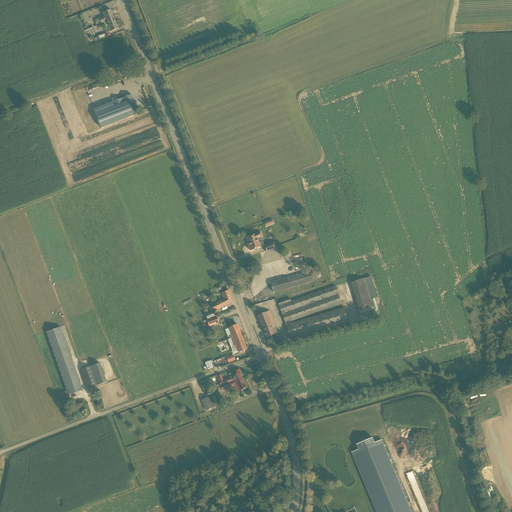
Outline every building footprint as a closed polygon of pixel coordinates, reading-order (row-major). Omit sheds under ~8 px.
[(111,24),(115,22),(110,10),(103,13),(104,17),(98,19),(94,20),(94,21),(93,21),(94,23),(97,22),(98,24),(101,23),(101,24),(103,23),(110,20),(111,24)] [(106,33),(118,29),(115,22),(111,24),(110,20),(103,23),(106,29),(104,29),(106,33)] [(102,128),(134,116),(132,111),(137,109),(131,95),(113,102),(115,106),(95,114),(102,128)] [(263,237),(261,232),(247,238),(249,243),(248,244),(250,251),(261,247),(260,243),(258,239),(263,237)] [(266,252),(276,248),(274,243),(264,247),(266,252)] [(311,273),(310,271),(270,283),(273,293),(313,281),(313,280),(311,273)] [(361,314),(374,310),(373,307),(364,278),(351,283),(361,314)] [(342,304),(335,285),(291,301),(290,298),(278,302),(290,338),(348,321),(344,307),(291,323),(290,321),(342,304)] [(218,309),(233,302),(229,291),(223,293),(225,299),(214,303),(215,304),(212,306),(212,307),(214,310),(215,311),(218,309)] [(207,319),(216,315),(214,311),(205,315),(207,319)] [(267,337),(275,334),(273,327),(276,327),(276,326),(270,311),(258,316),(267,337)] [(210,326),(218,323),(216,317),(208,321),(210,326)] [(230,339),(241,335),(238,325),(229,328),(231,336),(229,337),(230,339)] [(68,395),(82,390),(60,327),(46,332),(68,395)] [(247,349),(241,335),(230,339),(232,347),(236,346),(239,353),(247,349)] [(97,385),(106,381),(100,363),(90,366),(97,385)] [(87,389),(96,385),(90,366),(80,370),(87,389)] [(236,381),(243,378),(240,373),(239,369),(234,372),(236,375),(228,379),(229,379),(220,382),(220,384),(235,379),(236,381)] [(247,388),(243,378),(236,381),(235,379),(220,384),(222,389),(237,383),(240,391),(247,388)] [(206,411),(213,408),(215,407),(210,396),(201,400),(206,411)] [(351,451),(376,511),(412,511),(381,439),(375,442),(373,436),(356,443),(359,448),(351,451)] [(274,506),(280,504),(285,503),(284,498),(279,499),(272,502),(274,506)]
